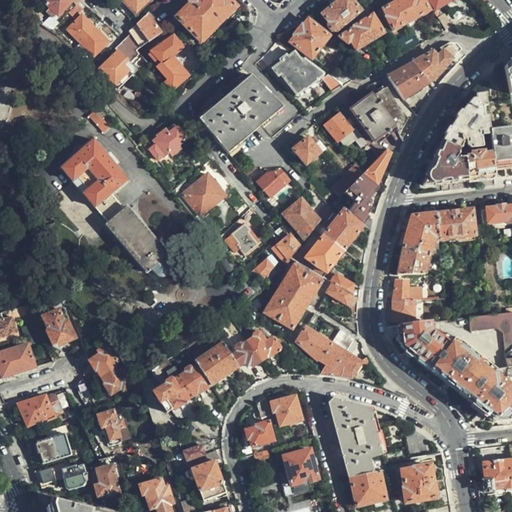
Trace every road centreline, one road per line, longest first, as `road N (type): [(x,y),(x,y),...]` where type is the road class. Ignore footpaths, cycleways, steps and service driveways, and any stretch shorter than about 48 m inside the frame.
road 1 (residential): [(453,442),(450,423),(380,356),(371,332),(376,254),(394,201)]
road 2 (residential): [(487,49),(447,37),(372,77),(269,152)]
road 3 (residential): [(311,383),(257,390),(236,413),(229,447),(246,511)]
road 4 (residential): [(394,201),(408,156),(445,93),(487,49)]
road 5 (residential): [(453,442),(404,406),(311,383)]
road 6 (residential): [(311,383),(345,511)]
